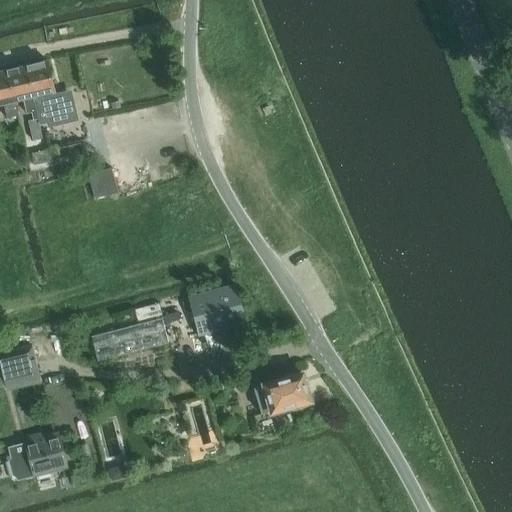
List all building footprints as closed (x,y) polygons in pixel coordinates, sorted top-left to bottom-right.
[(47,61),(26,66),(39,122),(48,120),(50,122),(52,123),(54,124),(56,125),(58,125),(60,126),(63,126),(65,125),(68,124),(71,122),(73,120),(75,117),(76,114),(77,112),(77,107),(76,105),(74,101),(72,99),(71,97),(69,96),(68,95),(65,94),(63,94),(62,94),(60,94),(59,94),(57,94),(56,95),(47,61)] [(26,66),(7,70),(15,102),(24,100),(27,114),(32,112),(33,120),(28,121),(33,141),(43,139),(39,122),(26,66)] [(7,70),(0,71),(0,105),(4,105),(7,118),(19,116),(15,102),(7,70)] [(34,166),(59,160),(56,149),(32,153),(34,166)] [(112,169),(88,174),(94,199),(106,196),(107,196),(118,193),(112,169)] [(198,336),(236,327),(247,324),(236,286),(188,299),(198,336)] [(138,322),(162,315),(159,304),(135,310),(138,322)] [(168,344),(162,319),(91,337),(98,362),(168,344)] [(10,352),(0,353),(0,361),(6,387),(40,379),(32,346),(10,352)] [(268,399),(272,412),(277,411),(280,413),(286,411),(288,408),(310,401),(306,384),(308,384),(306,377),(304,378),(303,374),(264,385),(255,387),(259,401),(268,399)] [(67,468),(58,435),(41,439),(40,435),(24,440),(25,444),(9,448),(11,458),(9,462),(14,477),(17,479),(17,481),(67,468)] [(201,446),(193,448),(195,458),(203,456),(201,446)] [(130,477),(127,465),(108,469),(111,482),(130,477)]
